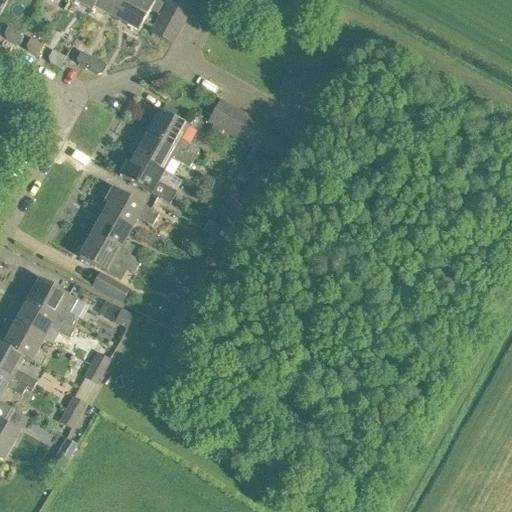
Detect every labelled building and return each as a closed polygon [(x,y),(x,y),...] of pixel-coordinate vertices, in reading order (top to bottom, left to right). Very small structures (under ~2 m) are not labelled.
[(94,9),(98,0),(70,0),(70,1),(92,13),(94,9)] [(115,21),(127,0),(98,0),(94,9),(115,21)] [(153,0),(127,0),(115,21),(138,34),(156,2),(153,0)] [(189,16),(194,6),(184,0),(170,0),(168,4),(189,16)] [(183,26),(189,16),(168,4),(162,14),(183,26)] [(177,36),(183,26),(162,14),(156,25),(177,36)] [(172,47),(177,36),(156,25),(151,35),(172,47)] [(15,46),(22,35),(9,28),(4,36),(6,41),(15,46)] [(37,59),(44,48),(31,40),(26,48),(28,53),(37,59)] [(59,71),(65,60),(53,53),(48,60),(50,66),(59,71)] [(88,72),(94,61),(81,54),(77,62),(78,67),(82,69),(88,72)] [(94,61),(88,72),(97,77),(102,76),(107,68),(94,61)] [(288,100),(300,79),(289,73),(278,94),(288,100)] [(298,105),(310,85),(300,79),(288,100),(298,105)] [(310,85),(298,105),(309,111),(320,90),(310,85)] [(218,130),(230,108),(219,103),(208,124),(218,130)] [(228,135),(240,114),(230,108),(218,130),(228,135)] [(144,134),(194,162),(199,153),(181,143),(189,129),(160,113),(155,123),(151,121),(144,134)] [(239,141),(250,120),(240,114),(228,135),(239,141)] [(249,147),(260,126),(250,120),(239,141),(249,147)] [(259,152),(271,131),(260,126),(249,147),(259,152)] [(269,158),(281,137),(271,131),(259,152),(269,158)] [(189,171),(194,162),(144,134),(137,147),(140,149),(135,158),(164,174),(171,161),(189,171)] [(281,137),(269,158),(279,164),(291,143),(281,137)] [(164,174),(135,158),(130,167),(127,165),(119,178),(169,206),(176,194),(158,184),(164,174)] [(261,198),(268,185),(256,179),(249,192),(261,198)] [(104,215),(132,231),(138,221),(152,229),(159,216),(113,190),(105,204),(109,206),(104,215)] [(261,198),(249,192),(242,205),(254,211),(261,198)] [(95,239),(129,257),(134,249),(125,244),(132,231),(104,215),(99,224),(95,222),(88,235),(95,239)] [(221,242),(232,249),(239,236),(211,221),(209,225),(204,233),(221,243),(221,242)] [(232,249),(221,242),(221,243),(204,233),(203,233),(196,245),(225,261),(232,249)] [(95,239),(88,235),(81,248),(84,250),(79,260),(121,283),(127,272),(134,276),(141,264),(129,257),(95,239)] [(121,305),(129,292),(100,276),(93,289),(121,305)] [(23,302),(69,327),(72,322),(72,318),(69,316),(77,302),(40,281),(34,291),(31,289),(23,302)] [(193,293),(204,300),(211,287),(200,281),(193,293)] [(197,312),(204,300),(193,293),(186,306),(197,312)] [(53,347),(60,334),(69,339),(74,330),(69,327),(23,302),(16,315),(20,317),(15,326),(43,342),(53,347)] [(115,324),(127,331),(134,320),(121,313),(115,324)] [(36,355),(43,342),(15,326),(10,335),(6,333),(0,344),(0,345),(25,359),(24,360),(40,369),(45,360),(36,355)] [(0,375),(21,387),(21,386),(26,389),(32,393),(37,384),(17,373),(24,360),(25,359),(0,345),(0,375)] [(91,367),(90,369),(91,370),(102,376),(112,358),(91,346),(89,351),(92,353),(86,364),(91,367)] [(96,387),(102,376),(91,370),(90,369),(84,380),(96,387)] [(0,403),(7,391),(21,398),(26,389),(21,386),(21,387),(0,375),(0,403)] [(67,413),(79,419),(85,407),(74,400),(67,413)] [(0,404),(0,457),(3,459),(19,431),(6,424),(13,412),(0,404)] [(72,432),(79,419),(67,413),(60,425),(72,432)] [(76,447),(65,441),(51,468),(62,474),(76,447)]
